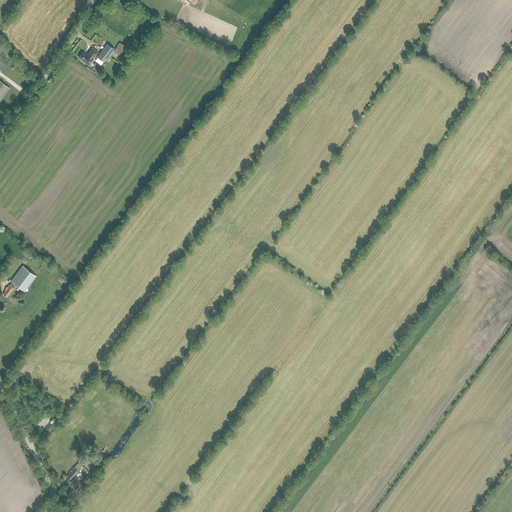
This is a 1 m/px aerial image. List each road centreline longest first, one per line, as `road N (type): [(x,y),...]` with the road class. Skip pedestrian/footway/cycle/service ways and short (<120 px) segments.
road 1 (unclassified): [(0,135),(95,0)]
road 2 (tertiary): [(62,511),(0,382)]
